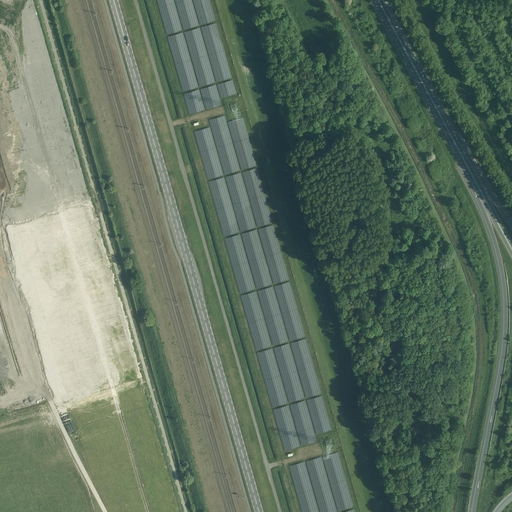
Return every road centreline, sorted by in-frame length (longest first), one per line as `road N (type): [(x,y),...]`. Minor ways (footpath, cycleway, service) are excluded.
road 1 (track): [(105,511),(37,384),(50,372),(53,352),(51,260),(8,104),(12,0)]
road 2 (track): [(40,0),(186,511)]
road 3 (secondary): [(112,0),(258,511)]
road 4 (unclassified): [(279,511),(135,0)]
road 5 (trunk): [(478,188),(502,274),(505,334),(473,511)]
road 6 (trunk): [(454,143),(377,0)]
